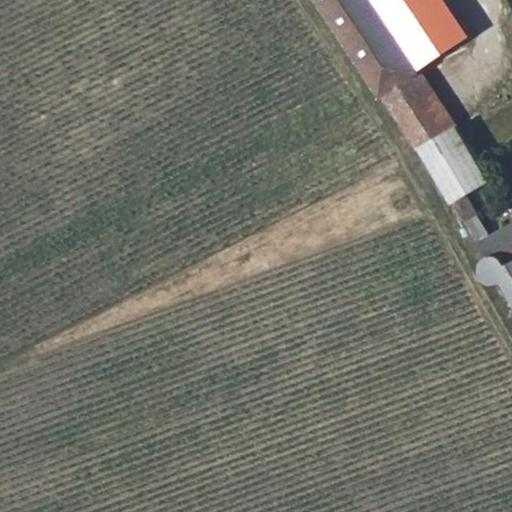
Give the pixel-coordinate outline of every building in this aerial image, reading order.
[(392,17),(384,6),(380,0),(325,0),(418,148),(459,125),(392,17)] [(455,203),(470,193),(456,172),(441,182),(455,203)] [(478,204),(470,193),(455,203),(462,214),(478,204)] [(511,223),(497,232),(483,212),(467,222),(489,255),(490,254),(494,251),(499,251),(503,251),(507,254),(510,257),(511,260),(511,223)] [(503,279),(507,277),(511,285),(511,260),(510,257),(507,254),(503,251),(499,251),(494,251),(490,254),(489,255),(486,260),(485,265),(486,270),(487,272),(490,276),(493,278),(498,279),(503,279)]
